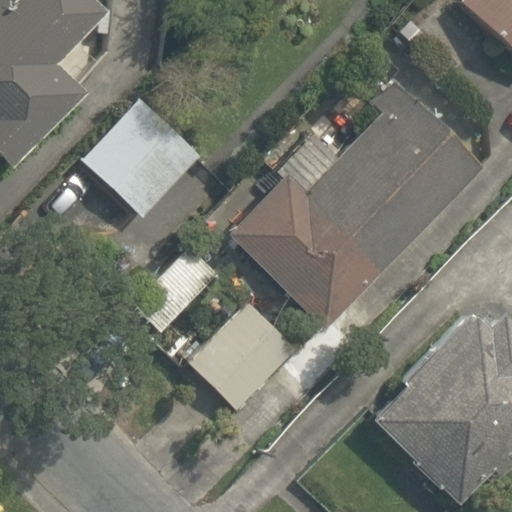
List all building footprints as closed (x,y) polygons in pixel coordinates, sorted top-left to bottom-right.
[(29,49),(68,11),(56,0),(0,0),(0,136),(59,79),(29,49)] [(511,0),(448,0),(511,61),(511,0)] [(214,232),(313,328),(471,166),(383,81),(361,104),(369,111),(292,191),(273,172),(214,232)] [(118,93),(63,152),(126,210),(181,151),(118,93)] [(152,331),(208,274),(178,245),(122,303),(152,331)] [(286,349),(234,300),(176,362),(228,411),(286,349)] [(391,383),(357,418),(398,458),(397,460),(427,489),(429,487),(445,503),(479,469),(488,478),(504,461),(495,452),(511,434),(511,334),(490,313),(475,329),(460,314),(455,310),(388,380),(391,383)]
